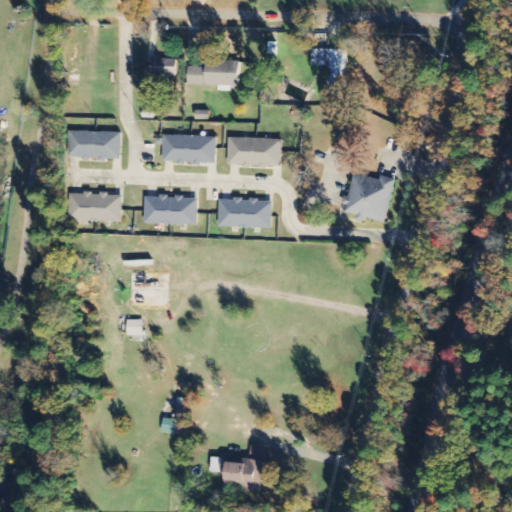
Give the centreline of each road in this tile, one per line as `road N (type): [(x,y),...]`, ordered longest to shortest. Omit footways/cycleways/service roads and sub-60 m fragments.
road 1 (tertiary): [(347,511),(419,237),(467,0)]
road 2 (residential): [(462,23),(90,10),(73,0)]
road 3 (residential): [(419,237),(303,232),(287,193),(266,182),(68,173)]
road 4 (residential): [(125,11),(134,176)]
